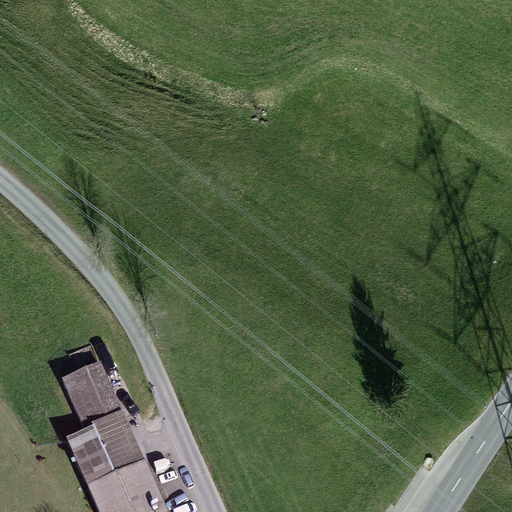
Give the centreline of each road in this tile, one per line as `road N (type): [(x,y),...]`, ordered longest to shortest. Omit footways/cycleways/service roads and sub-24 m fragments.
road 1 (unclassified): [(215,511),(149,333),(0,184)]
road 2 (tertiary): [(439,511),(511,406)]
